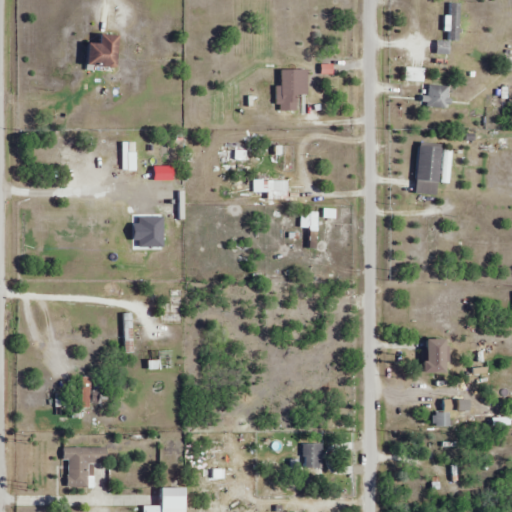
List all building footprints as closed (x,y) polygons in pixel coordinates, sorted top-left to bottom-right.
[(445,42),(438,42),(438,54),(449,54),(450,41),(459,41),(459,3),(445,3),(445,42)] [(118,36),(101,36),(100,44),(88,44),(88,67),(117,67),(118,36)] [(281,70),(281,111),(293,111),(293,97),(308,97),(308,70),(281,70)] [(447,108),(448,86),(428,86),(428,108),(447,108)] [(136,171),(136,143),(123,143),(123,171),(136,171)] [(415,194),(437,196),(442,147),(420,145),(415,194)] [(437,262),(437,218),(428,218),(428,262),(437,262)] [(445,375),(445,340),(425,340),(425,375),(445,375)] [(450,414),(434,414),(434,427),(450,427),(450,414)] [(322,445),(304,445),(304,470),(322,470),(322,445)] [(89,488),(89,464),(106,464),(106,449),(64,448),(64,461),(68,461),(68,488),(89,488)] [(185,511),(185,489),(162,489),(162,508),(143,508),(143,511),(185,511)]
